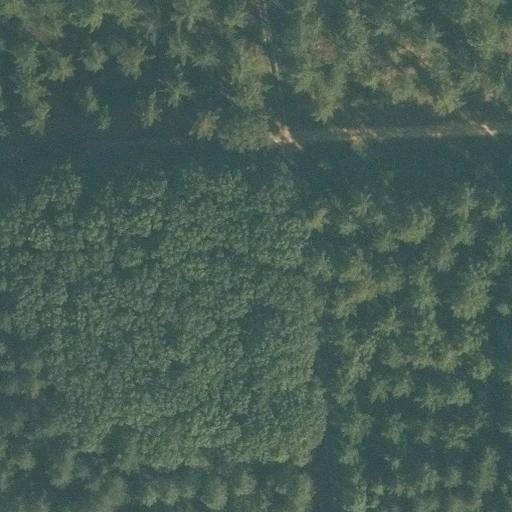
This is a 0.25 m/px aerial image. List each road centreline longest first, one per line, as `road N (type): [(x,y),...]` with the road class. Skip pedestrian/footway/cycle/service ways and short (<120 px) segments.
road 1 (track): [(511,119),(0,143)]
road 2 (track): [(276,153),(329,511)]
